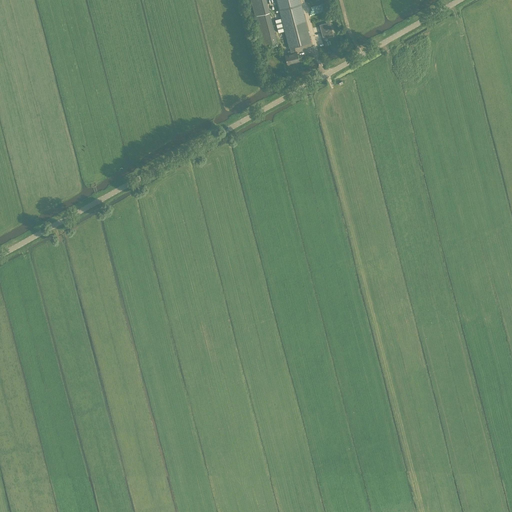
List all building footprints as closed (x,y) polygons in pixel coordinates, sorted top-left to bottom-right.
[(289,48),(290,48),(294,46),(311,42),(301,4),(300,0),(276,0),(279,10),(289,48)] [(269,12),(255,15),(262,42),(263,46),(277,42),(269,12)] [(281,18),(275,19),(278,35),(285,33),(281,18)] [(330,22),(319,24),(323,38),(333,36),(330,22)] [(294,46),(290,48),(291,50),(288,51),(289,54),(285,55),(288,64),(299,61),(297,52),(296,52),(294,46)]
